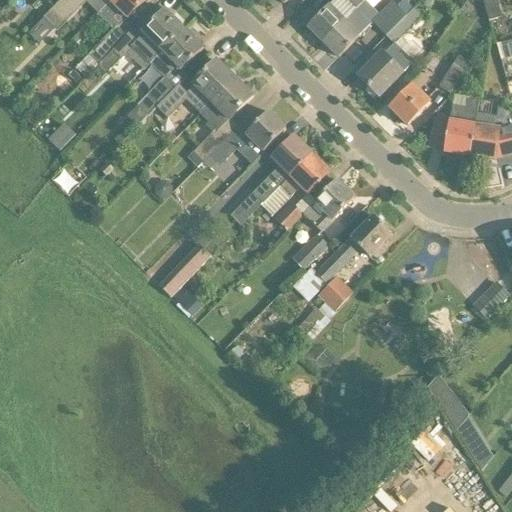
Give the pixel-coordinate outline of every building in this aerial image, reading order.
[(96,17),(101,13),(110,3),(111,3),(114,0),(82,0),(83,0),(82,0),(62,0),(43,19),(58,34),(85,6),(96,17)] [(125,23),(147,0),(114,0),(111,3),(120,12),(117,15),(125,23)] [(337,0),(309,28),(324,43),(364,2),(365,0),(337,0)] [(488,22),(502,18),(497,0),(487,0),(483,1),(488,22)] [(380,17),(365,2),(364,2),(324,43),(338,58),(380,17)] [(378,30),(386,38),(409,16),(401,8),(393,16),(392,15),(378,30)] [(385,53),(359,79),(380,99),(414,64),(396,46),(423,18),(415,9),(409,16),(386,38),(394,46),(386,54),(385,53)] [(136,46),(152,62),(184,30),(181,27),(182,26),(175,19),(174,20),(165,11),(142,34),(144,35),(137,43),(129,35),(126,37),(110,55),(119,64),(136,46)] [(99,67),(110,55),(126,37),(117,28),(89,56),(99,67)] [(204,50),(194,40),(195,39),(189,32),(188,34),(184,30),(152,62),(153,62),(148,68),(163,83),(147,99),(157,109),(176,90),(170,85),(204,50)] [(457,57),(439,88),(450,95),(469,64),(457,57)] [(186,99),(202,115),(235,82),(216,63),(191,87),(193,89),(187,94),(179,87),(176,90),(157,109),(158,109),(155,112),(167,123),(175,115),(173,113),(186,99)] [(193,156),(203,165),(238,130),(231,123),(253,99),(235,82),(202,115),(199,118),(208,127),(206,130),(212,136),(193,156)] [(431,104),(414,86),(390,110),(408,127),(431,104)] [(445,154),(470,158),(475,128),(480,103),(468,101),(467,109),(453,107),(450,124),(435,121),(431,147),(446,149),(445,154)] [(246,138),(238,130),(203,165),(209,171),(221,159),(225,163),(236,152),(252,166),(265,154),(287,131),(269,114),(246,138)] [(61,154),(78,139),(67,127),(50,143),(61,154)] [(511,129),(501,132),(475,128),(470,158),(496,162),(496,158),(511,154),(511,129)] [(312,157),(294,139),(273,161),(281,169),(254,197),(264,207),(281,189),(312,157)] [(309,197),(330,175),(312,157),(281,189),(292,199),(301,189),(309,197)] [(253,167),(221,198),(229,207),(262,176),(253,167)] [(322,235),(355,200),(337,183),(304,217),(322,235)] [(287,233),(303,216),(291,205),(276,222),(287,233)] [(370,259),(392,236),(374,218),(361,231),(359,229),(351,237),(353,239),(318,276),(312,271),(295,290),(309,303),(360,250),(370,259)] [(298,260),(307,269),(315,262),(316,263),(329,248),(317,237),(304,250),(305,251),(298,260)] [(159,289),(160,291),(171,301),(214,256),(201,244),(159,289)] [(308,347),(310,344),(330,323),(327,320),(335,311),(337,313),(352,296),(336,281),(320,297),(325,302),(317,311),(315,309),(298,328),(306,336),(302,341),(308,347)] [(486,307),(481,301),(474,308),(487,321),(511,296),(497,285),(502,291),(486,307)] [(457,434),(466,449),(476,442),(465,424),(457,434)] [(508,497),(511,492),(511,478),(501,491),(508,497)]
